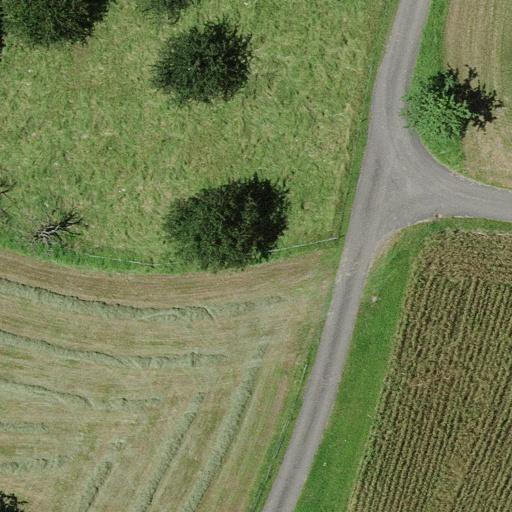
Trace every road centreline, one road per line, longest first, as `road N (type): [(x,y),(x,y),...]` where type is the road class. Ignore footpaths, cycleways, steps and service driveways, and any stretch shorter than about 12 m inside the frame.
road 1 (track): [(381,179),(326,386),(281,511)]
road 2 (track): [(381,179),(422,0)]
road 3 (track): [(511,204),(381,179)]
